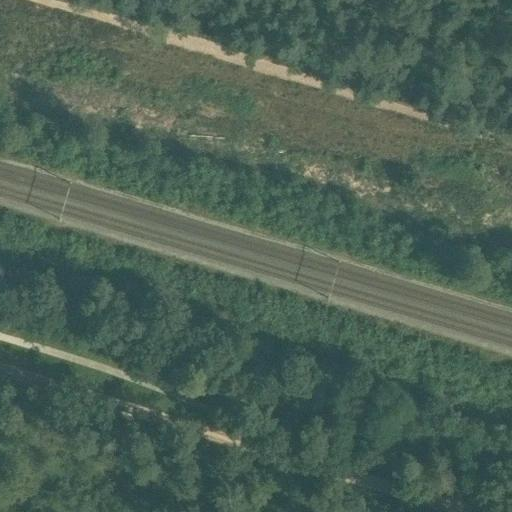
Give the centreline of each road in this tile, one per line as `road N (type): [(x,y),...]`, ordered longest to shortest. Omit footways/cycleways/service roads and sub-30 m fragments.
road 1 (track): [(511,143),(43,0)]
road 2 (track): [(288,460),(0,371)]
road 3 (unclassified): [(288,460),(462,511)]
